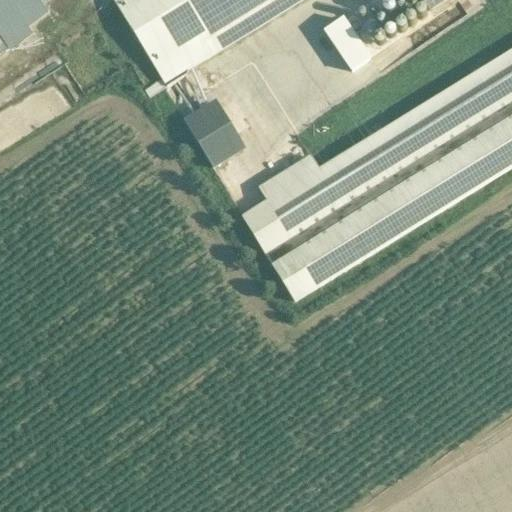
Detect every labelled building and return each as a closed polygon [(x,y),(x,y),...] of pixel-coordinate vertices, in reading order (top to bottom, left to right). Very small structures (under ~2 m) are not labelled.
[(37,0),(0,0),(0,37),(10,51),(31,34),(27,29),(48,13),(37,0)] [(157,74),(243,21),(277,0),(116,0),(113,2),(157,74)] [(419,0),(429,14),(449,0),(419,0)] [(372,61),(344,20),(324,34),(352,74),(372,61)] [(0,70),(17,58),(16,57),(23,52),(19,46),(12,52),(12,51),(0,59),(0,58),(8,52),(4,47),(0,41),(0,70)] [(295,305),(394,244),(511,171),(511,52),(319,171),(311,158),(259,190),(267,203),(242,219),(295,305)] [(215,170),(251,152),(225,101),(189,119),(215,170)]
